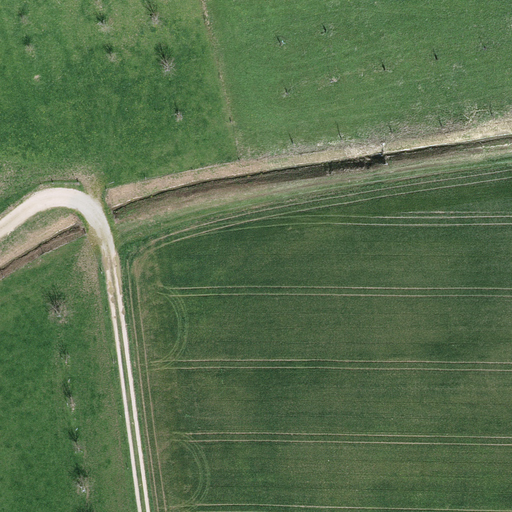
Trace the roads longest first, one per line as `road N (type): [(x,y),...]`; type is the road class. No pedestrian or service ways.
road 1 (track): [(99,229),(195,205),(511,158)]
road 2 (track): [(99,229),(140,511)]
road 3 (track): [(0,224),(33,202),(66,194),(87,203),(99,229)]
